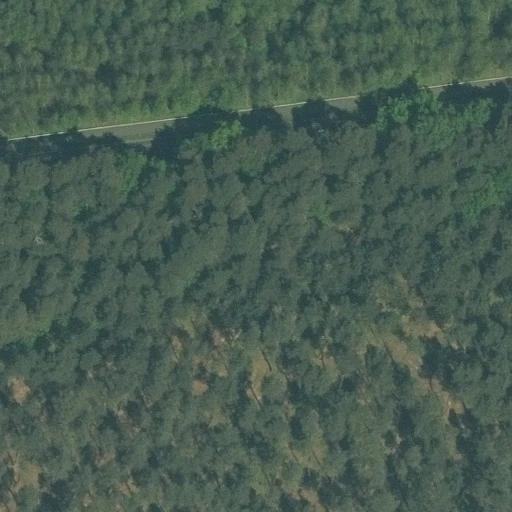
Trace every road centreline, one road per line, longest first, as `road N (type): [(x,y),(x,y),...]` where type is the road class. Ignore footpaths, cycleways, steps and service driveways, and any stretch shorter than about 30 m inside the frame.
road 1 (track): [(0,380),(491,212),(511,249)]
road 2 (tertiary): [(511,105),(0,171)]
